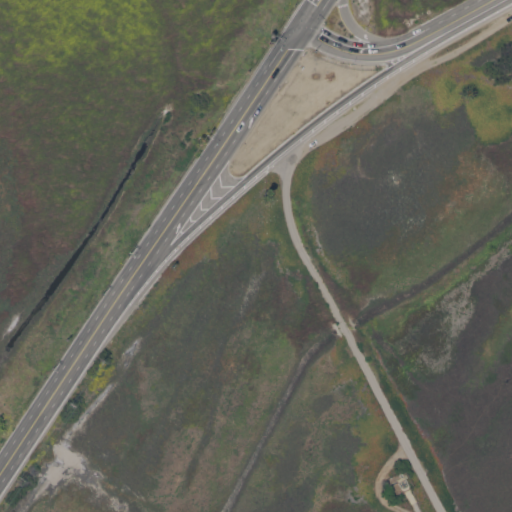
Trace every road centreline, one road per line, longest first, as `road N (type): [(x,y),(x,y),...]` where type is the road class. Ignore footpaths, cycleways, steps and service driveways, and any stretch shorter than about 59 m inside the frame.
road 1 (secondary): [(130,278),(326,113),(470,12)]
road 2 (secondary): [(130,278),(301,28)]
road 3 (track): [(287,166),(410,71),(511,15)]
road 4 (secondary): [(0,472),(130,278)]
road 5 (secondary): [(301,28),(365,54),(424,34)]
